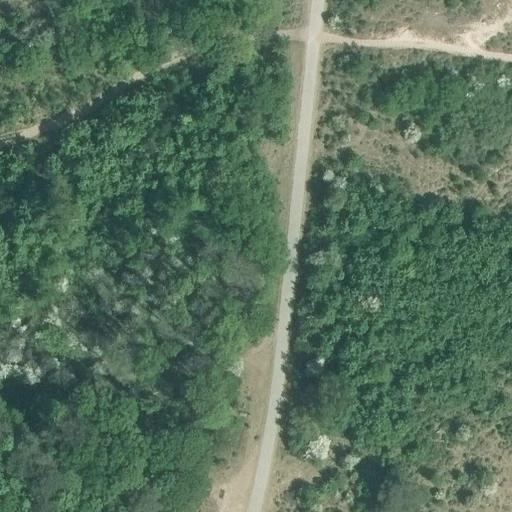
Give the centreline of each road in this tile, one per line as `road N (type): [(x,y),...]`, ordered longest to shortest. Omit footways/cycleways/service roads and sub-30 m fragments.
road 1 (unknown): [(314,41),(275,38),(171,53),(104,104),(36,137),(0,142)]
road 2 (unknown): [(314,41),(387,39),(511,66)]
